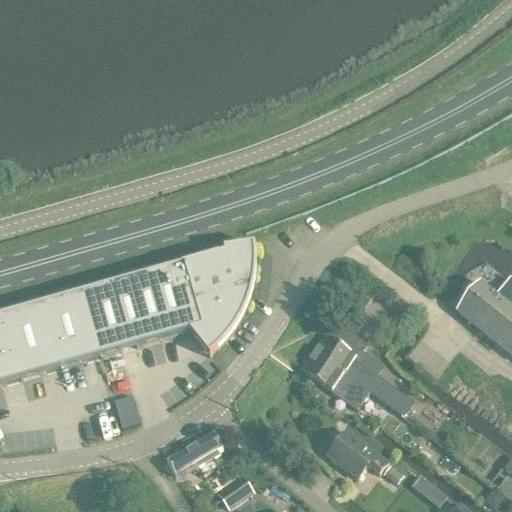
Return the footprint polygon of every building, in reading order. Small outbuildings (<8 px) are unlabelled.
[(256,249),(84,297),(102,359),(194,332),(210,360),(235,339),(249,319),(252,312),(256,299),(259,280),(258,261),(256,249)] [(497,298),(481,286),(458,315),(511,358),(511,282),(511,281),(497,298)] [(84,297),(44,308),(62,371),(102,359),(84,297)] [(44,308),(3,320),(21,383),(62,371),(44,308)] [(3,320),(0,320),(0,389),(21,383),(3,320)] [(350,393),(352,394),(387,419),(396,406),(360,380),(361,378),(350,370),(357,360),(327,339),(315,356),(344,377),(356,385),(350,393)] [(332,395),(337,389),(349,398),(352,394),(350,393),(356,385),(344,377),(315,356),(303,374),(332,395)] [(214,436),(167,464),(176,480),(197,467),(204,479),(225,467),(218,455),(223,452),(214,436)] [(381,479),(389,468),(347,436),(329,459),(360,483),(369,470),(381,479)] [(313,460),(296,446),(292,443),(284,452),(305,469),(313,460)] [(389,472),(382,482),(395,491),(402,481),(389,472)] [(243,479),(217,496),(227,511),(233,511),(255,497),(243,479)] [(420,480),(412,491),(422,498),(430,488),(420,480)]
